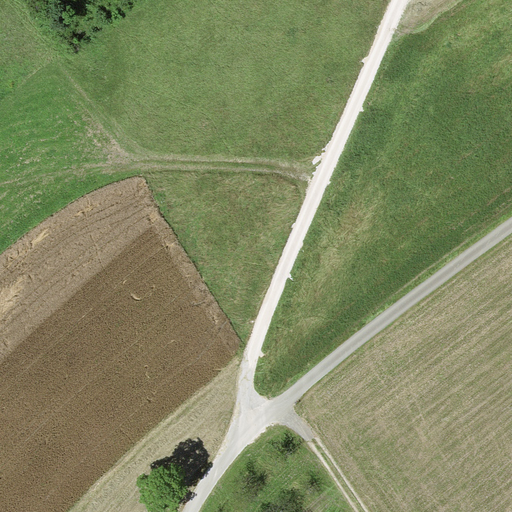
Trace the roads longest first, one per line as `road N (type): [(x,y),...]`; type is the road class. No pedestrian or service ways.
road 1 (track): [(401,0),(273,290),(244,382),(239,449)]
road 2 (unclassified): [(192,511),(239,449),(279,413),(511,225)]
road 3 (track): [(279,413),(328,460),(362,511)]
